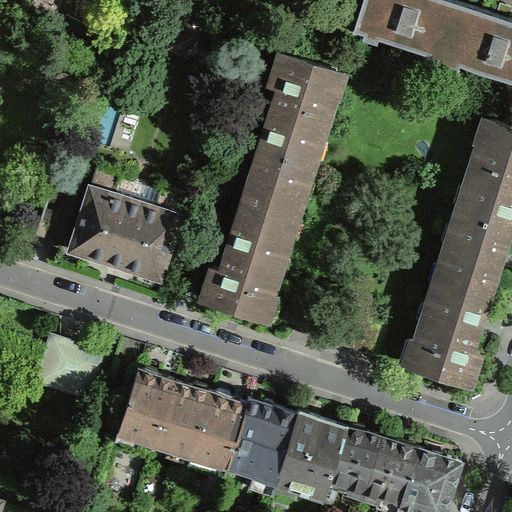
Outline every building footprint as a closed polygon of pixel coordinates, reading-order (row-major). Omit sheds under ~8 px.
[(150,0),(131,0),(130,5),(147,11),(150,0)] [(362,0),(355,26),(444,54),(461,0),(362,0)] [(511,75),(511,16),(502,13),(461,0),(444,54),(511,75)] [(208,24),(206,23),(211,11),(205,9),(201,22),(179,15),(169,45),(198,54),(208,24)] [(261,148),(313,165),(336,93),(337,93),(337,92),(334,91),(341,70),(344,71),(344,69),(282,49),(271,82),(281,85),(273,109),(261,148)] [(457,211),(509,228),(511,217),(511,123),(486,115),(486,117),(489,118),(482,138),(479,137),(479,139),(480,139),(457,211)] [(313,165),(261,148),(251,178),(236,226),(288,243),(313,165)] [(116,191),(122,170),(98,162),(70,246),(109,258),(161,275),(187,191),(163,183),(156,204),(116,191)] [(76,177),(56,171),(36,232),(56,239),(76,177)] [(509,228),(457,211),(434,282),(486,299),(500,256),(509,228)] [(275,292),(272,291),(288,243),(236,226),(229,248),(223,266),(213,264),(203,296),(267,317),(268,315),(267,314),(273,294),(274,294),(275,292)] [(481,349),(471,346),(477,327),(486,299),(434,282),(417,337),(414,336),(413,338),(414,339),(407,360),(407,359),(406,361),(470,382),(481,349)] [(330,337),(378,352),(387,322),(305,296),(295,326),(330,337)] [(88,392),(99,358),(67,348),(49,342),(38,377),(88,392)] [(139,441),(153,445),(176,376),(158,370),(157,367),(151,365),(146,363),(143,365),(139,364),(116,437),(138,445),(139,441)] [(188,461),(212,388),(209,386),(207,383),(201,381),(196,379),(193,381),(176,376),(153,445),(167,450),(166,454),(188,461)] [(212,388),(188,461),(225,472),(225,470),(248,399),(231,394),(229,390),(222,388),(219,387),(215,389),(212,388)] [(275,482),(298,410),(274,403),(272,399),(270,398),(265,396),(261,398),(250,394),(248,399),(225,470),(226,470),(230,478),(272,491),(275,482)] [(330,474),(347,421),(320,413),(299,406),(298,410),(275,482),(323,496),(330,474)] [(364,492),(383,433),(366,427),(365,424),(359,422),(354,420),(350,422),(347,421),(330,474),(347,480),(345,487),(364,492)] [(398,437),(383,433),(364,492),(379,498),(377,504),(397,510),(418,444),(398,437)] [(443,511),(461,458),(429,447),(418,444),(397,510),(397,511),(443,511)]
